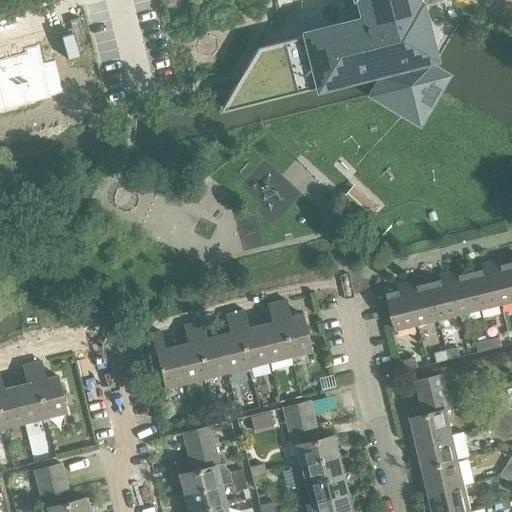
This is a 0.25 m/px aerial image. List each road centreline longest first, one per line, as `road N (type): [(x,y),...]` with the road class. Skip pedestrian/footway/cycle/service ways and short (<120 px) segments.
road 1 (residential): [(401,511),(346,279)]
road 2 (residential): [(125,511),(116,475),(126,444),(98,340)]
